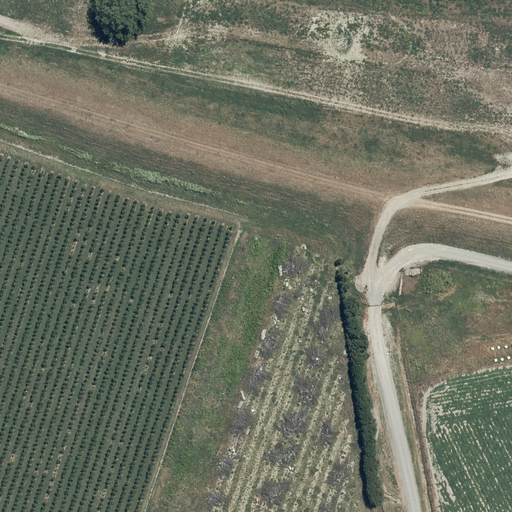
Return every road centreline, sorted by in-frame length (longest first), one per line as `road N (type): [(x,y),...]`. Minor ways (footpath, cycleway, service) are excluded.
road 1 (track): [(0,86),(266,164),(511,220)]
road 2 (unclassified): [(412,511),(375,310)]
